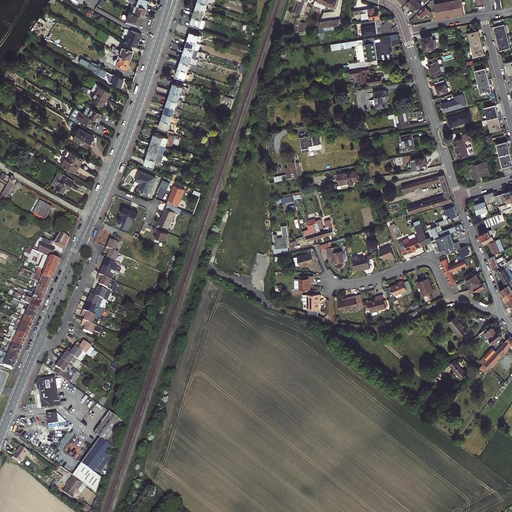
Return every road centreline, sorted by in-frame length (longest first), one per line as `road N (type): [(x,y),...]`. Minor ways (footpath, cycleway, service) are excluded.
road 1 (residential): [(316,249),(335,285),(425,261),(435,265),(448,297),(500,310)]
road 2 (primary): [(105,187),(168,13)]
road 3 (tertiary): [(405,31),(457,196)]
road 4 (residential): [(39,341),(57,338),(92,260),(81,242)]
road 5 (tertiary): [(457,196),(500,310)]
